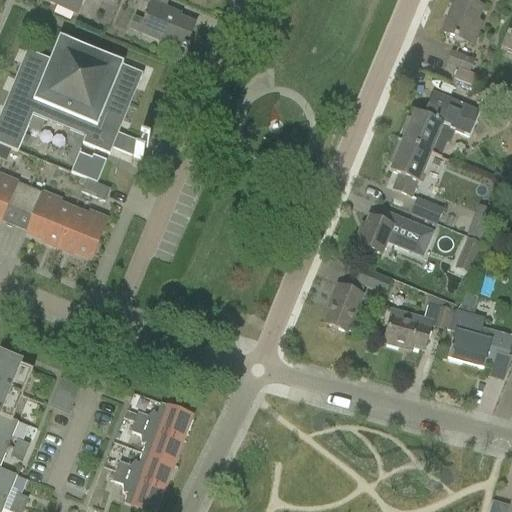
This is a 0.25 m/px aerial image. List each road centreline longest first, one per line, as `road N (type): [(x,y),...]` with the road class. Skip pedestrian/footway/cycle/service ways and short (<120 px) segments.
road 1 (residential): [(257,374),(410,0)]
road 2 (residential): [(113,328),(248,0)]
road 3 (residential): [(511,444),(257,374)]
road 4 (residential): [(189,511),(257,374)]
road 5 (residential): [(257,374),(113,328)]
